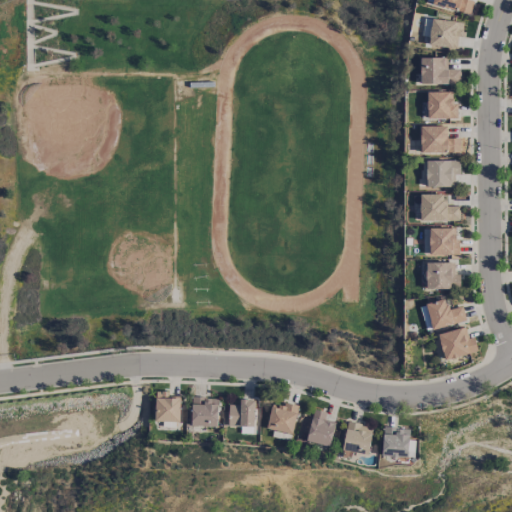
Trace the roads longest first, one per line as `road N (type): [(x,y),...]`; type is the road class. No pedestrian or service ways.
road 1 (residential): [(0,382),(177,365),(284,371),(360,393),(422,397),(511,365)]
road 2 (residential): [(511,350),(492,284),(489,76),(506,0)]
